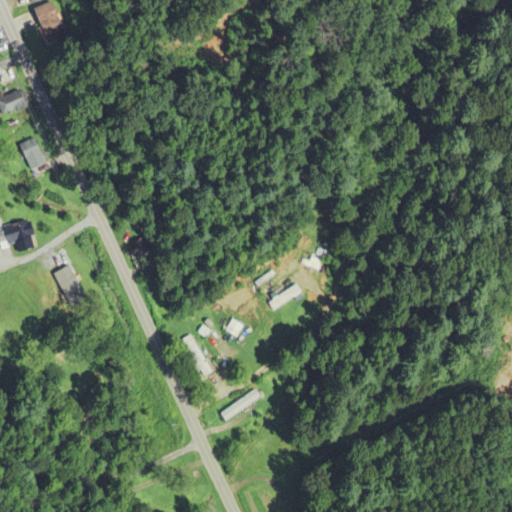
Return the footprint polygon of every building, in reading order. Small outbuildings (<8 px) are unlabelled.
[(50,47),(68,38),(52,1),(33,10),(50,47)] [(0,97),(0,106),(4,117),(28,107),(20,89),(0,97)] [(21,146),(33,172),(48,165),(36,139),(21,146)] [(4,230),(10,247),(16,244),(20,255),(39,249),(29,221),(4,230)] [(78,318),(56,281),(47,286),(69,324),(78,318)] [(225,336),(236,343),(245,328),(234,322),(225,336)] [(302,337),(295,329),(271,350),(277,358),(302,337)] [(216,374),(194,336),(185,342),(206,379),(216,374)] [(221,415),(226,423),(262,400),(257,391),(221,415)]
